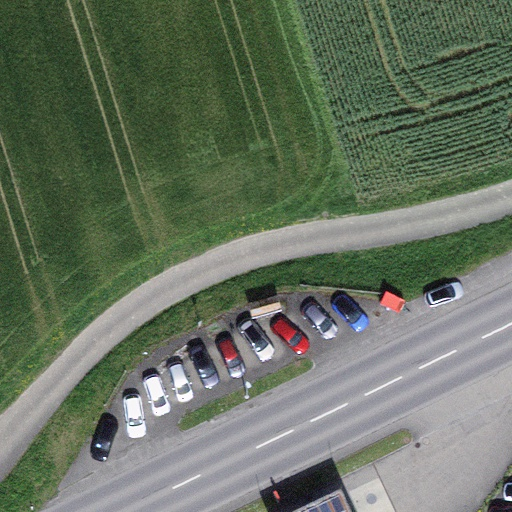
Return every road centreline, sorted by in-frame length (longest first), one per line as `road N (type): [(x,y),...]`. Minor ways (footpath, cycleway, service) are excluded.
road 1 (track): [(0,442),(147,299),(270,251),(511,201)]
road 2 (primary): [(511,332),(138,511)]
